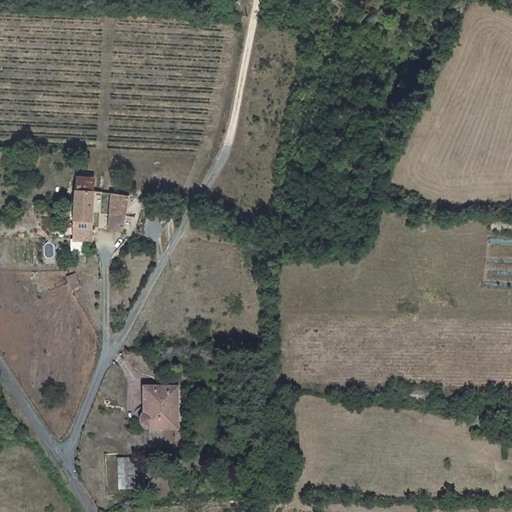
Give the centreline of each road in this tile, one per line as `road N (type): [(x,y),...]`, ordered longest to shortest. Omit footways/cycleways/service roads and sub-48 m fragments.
road 1 (residential): [(59,457),(227,146)]
road 2 (track): [(256,0),(227,146)]
